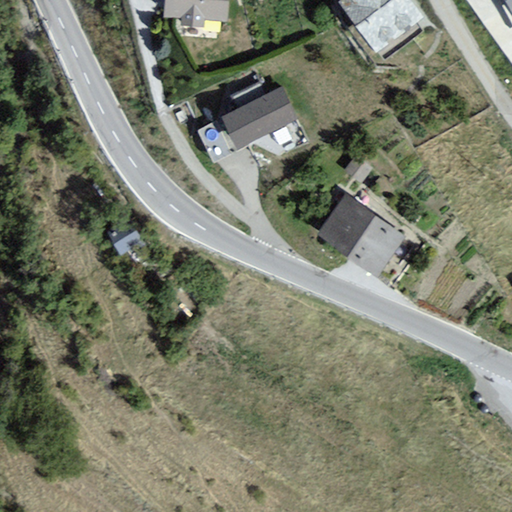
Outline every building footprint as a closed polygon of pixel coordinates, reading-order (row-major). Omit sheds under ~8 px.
[(224,0),(160,0),(160,9),(183,13),(180,22),(197,23),(199,13),(222,15),(224,0)] [(336,0),(372,47),(422,14),(411,0),(336,0)] [(296,118),(281,88),(217,112),(233,146),(296,118)] [(404,234),(343,191),(310,230),(375,273),(404,234)] [(103,231),(113,253),(137,239),(126,222),(103,231)]
